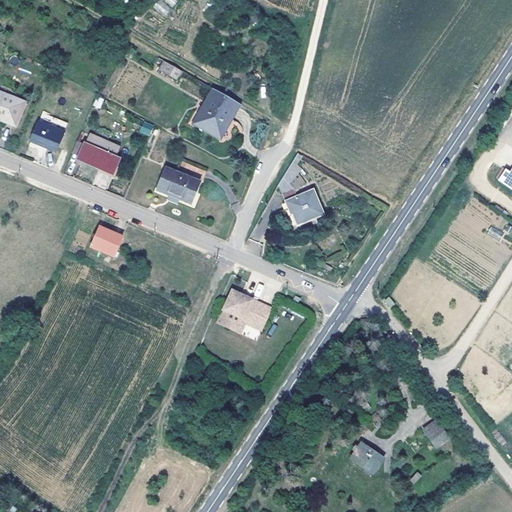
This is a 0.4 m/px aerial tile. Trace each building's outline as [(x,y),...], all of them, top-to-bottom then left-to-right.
[(160,0),(158,0),(153,7),(164,17),(171,9),(160,0)] [(164,61),(159,69),(176,79),(181,70),(164,61)] [(240,104),(213,89),(193,124),(220,139),(240,104)] [(25,103),(0,92),(0,119),(15,126),(25,103)] [(139,132),(149,136),(154,125),(143,121),(139,132)] [(64,133),(39,122),(31,141),(56,151),(64,133)] [(93,140),(90,147),(114,157),(117,151),(93,140)] [(80,142),(77,141),(72,153),(75,155),(80,142)] [(75,155),(78,156),(78,157),(79,157),(78,159),(112,175),(119,160),(114,157),(90,147),(80,142),(75,155)] [(298,154),(280,184),(293,213),(295,212),(302,228),(327,216),(317,193),(304,199),(301,195),(291,184),(298,173),(301,168),(298,165),(303,157),(298,154)] [(511,168),(503,182),(511,188),(511,168)] [(167,169),(162,179),(194,193),(199,183),(167,169)] [(308,184),(298,173),(291,184),(301,195),(308,184)] [(194,193),(162,179),(157,190),(189,204),(194,193)] [(491,225),(487,233),(499,241),(504,233),(491,225)] [(122,237),(100,227),(91,247),(113,257),(122,237)] [(242,295),(232,291),(218,323),(238,332),(244,320),(260,327),(263,326),(271,309),(252,300),(251,303),(243,299),(242,295)] [(389,308),(395,303),(389,296),(383,301),(389,308)] [(301,299),(296,297),(293,302),(298,305),(301,299)] [(260,327),(244,320),(238,332),(241,333),(245,324),(261,331),(263,326),(260,327)] [(436,422),(423,431),(436,448),(449,439),(436,422)] [(362,444),(356,452),(351,460),(373,475),(383,459),(362,444)] [(413,483),(422,478),(419,472),(410,478),(413,483)]
